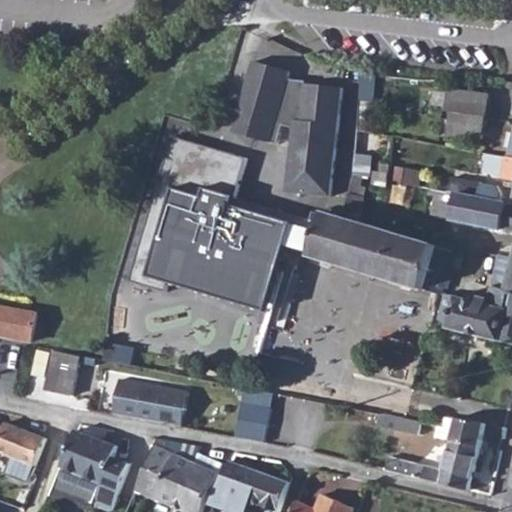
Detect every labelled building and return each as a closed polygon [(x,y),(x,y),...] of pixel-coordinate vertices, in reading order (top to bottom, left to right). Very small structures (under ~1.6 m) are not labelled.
[(288,84),(292,71),(254,60),(235,131),(279,143),(285,124),(295,127),(289,191),(333,196),(345,87),(307,83),(307,87),(288,84)] [(451,89),(449,110),(489,116),(492,94),(451,89)] [(449,110),(444,109),(444,118),(451,119),(450,133),(484,139),(489,116),(449,110)] [(354,173),(353,180),(362,182),(363,175),(370,176),(372,156),(358,154),(356,173),(354,173)] [(511,157),(509,157),(499,155),(498,162),(508,164),(506,176),(511,177),(511,157)] [(399,166),(397,179),(405,181),(408,168),(399,166)] [(377,172),(374,184),(390,188),(391,174),(377,172)] [(456,176),(453,193),(460,194),(482,198),(485,182),(456,176)] [(460,194),(454,221),(473,225),(505,230),(511,204),(503,202),(506,195),(501,186),(485,182),(482,198),(460,194)] [(352,185),(350,195),(360,196),(361,187),(352,185)] [(439,190),(434,216),(454,221),(460,194),(453,193),(439,190)] [(274,322),(306,225),(212,193),(207,205),(180,196),(152,281),(274,322)] [(350,195),(347,210),(362,214),(365,198),(360,196),(350,195)] [(315,243),(312,256),(443,295),(444,288),(450,290),(455,276),(432,270),(439,247),(439,246),(346,218),(324,212),(315,243)] [(439,246),(439,247),(454,252),(458,237),(443,232),(442,234),(438,233),(437,241),(440,243),(439,246)] [(439,247),(432,270),(455,276),(457,268),(458,267),(461,254),(454,252),(439,247)] [(511,257),(501,254),(494,286),(511,290),(511,257)] [(511,290),(494,286),(491,298),(489,304),(511,309),(503,341),(511,342),(511,290)] [(448,293),(439,325),(503,341),(511,309),(489,304),(491,298),(482,296),(480,302),(448,293)] [(0,334),(34,342),(40,314),(0,305),(0,334)] [(119,345),(116,360),(146,366),(149,351),(119,345)] [(39,349),(34,374),(47,377),(52,352),(39,349)] [(55,349),(46,389),(74,394),(83,354),(55,349)] [(191,390),(120,378),(115,412),(185,424),(191,390)] [(274,409),(245,402),(237,435),(266,441),(274,409)] [(386,414),(382,413),(380,425),(422,433),(425,420),(392,414),(386,414)] [(441,424),(438,437),(453,440),(483,448),(486,434),(506,438),(509,428),(448,414),(445,424),(441,424)] [(0,425),(0,449),(37,465),(42,453),(48,437),(8,421),(6,427),(0,425)] [(120,445),(80,429),(64,466),(56,487),(97,503),(96,503),(114,510),(132,463),(116,456),(120,445)] [(160,437),(135,497),(146,501),(149,494),(180,506),(193,477),(199,462),(203,445),(160,437)] [(390,456),(387,468),(473,490),(483,448),(453,440),(452,443),(446,469),(390,456)] [(234,459),(210,511),(227,511),(235,493),(282,511),(293,482),(234,459)] [(193,477),(180,506),(192,511),(204,511),(222,471),(199,462),(193,477)] [(298,500),(292,511),(351,511),(354,506),(325,494),(318,509),(298,500)]
